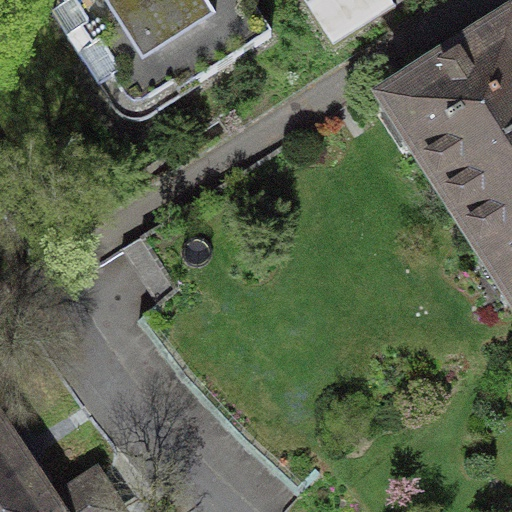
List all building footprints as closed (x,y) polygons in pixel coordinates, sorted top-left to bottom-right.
[(59,0),(65,9),(53,16),(69,40),(68,41),(80,59),(100,89),(112,81),(121,97),(122,96),(126,103),(133,108),(142,106),(149,102),(149,103),(172,88),(178,97),(271,37),(246,0),(59,0)] [(305,0),(303,1),(333,47),(396,7),(390,0),(305,0)] [(425,80),(390,103),(392,106),(401,101),(426,140),(418,146),(491,259),(499,253),(511,273),(511,51),(506,42),(511,36),(511,27),(510,25),(456,60),(451,52),(420,72),(425,80)] [(314,480),(343,450),(286,399),(232,341),(194,289),(176,288),(157,306),(138,324),(181,382),(211,414),(241,446),(298,497),(314,480)] [(0,511),(118,511),(95,478),(49,508),(38,491),(51,483),(29,451),(8,419),(0,423),(0,511)]
